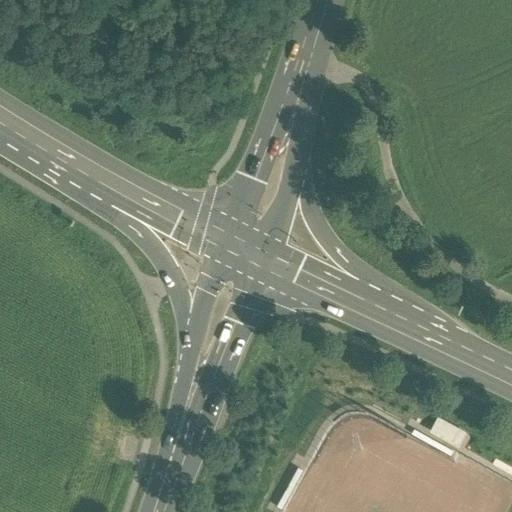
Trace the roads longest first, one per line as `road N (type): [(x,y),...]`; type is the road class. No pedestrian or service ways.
road 1 (track): [(511,304),(446,256),(420,223),(393,118),(378,94),(295,63)]
road 2 (primary): [(257,275),(511,394)]
road 3 (secondary): [(231,227),(0,97)]
road 4 (primary): [(155,506),(257,275)]
road 5 (tertiary): [(316,0),(231,227)]
road 6 (primary): [(81,179),(126,216),(173,280),(186,312),(188,353)]
road 7 (primary): [(511,363),(357,288)]
road 8 (tertiary): [(357,288),(307,205),(300,131)]
road 9 (secondary): [(81,179),(220,256)]
road 10 (primary): [(188,353),(155,506)]
road 11 (tertiary): [(300,131),(337,0)]
